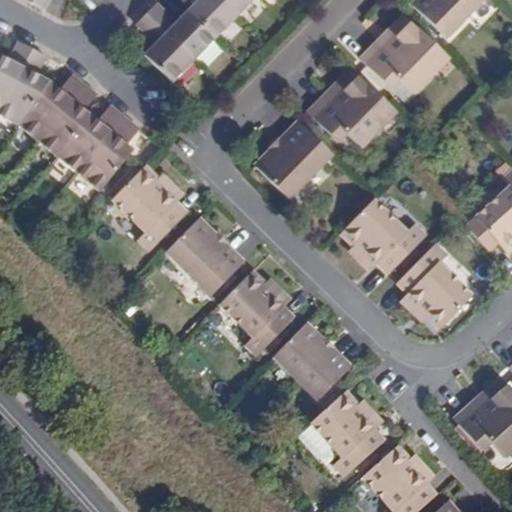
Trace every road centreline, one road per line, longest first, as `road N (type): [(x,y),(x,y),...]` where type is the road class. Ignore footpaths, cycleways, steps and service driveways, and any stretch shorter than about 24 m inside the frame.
road 1 (residential): [(346,0),(197,151),(385,336),(420,357)]
road 2 (residential): [(420,357),(414,416),(504,511)]
road 3 (secondary): [(92,511),(0,410)]
